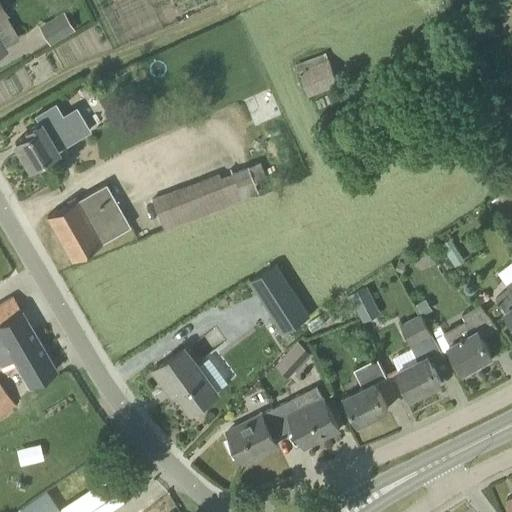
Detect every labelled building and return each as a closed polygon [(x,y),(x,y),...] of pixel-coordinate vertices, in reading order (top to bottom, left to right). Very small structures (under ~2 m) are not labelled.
[(50,44),(74,29),(64,11),(54,17),(58,23),(43,32),(50,44)] [(309,96),(343,83),(333,58),(299,71),(309,96)] [(73,136),(87,128),(75,108),(61,116),(62,117),(44,128),(40,122),(27,129),(30,133),(15,142),(30,167),(57,151),(51,140),(69,129),(73,136)] [(147,195),(157,227),(252,196),(241,164),(147,195)] [(131,225),(106,183),(77,199),(47,216),(72,259),(102,242),(131,225)] [(511,318),(511,262),(499,273),(510,287),(497,297),(507,311),(511,318)] [(284,332),(310,315),(277,264),(251,280),(284,332)] [(372,300),(365,286),(351,293),(357,306),(372,300)] [(57,369),(14,296),(0,303),(0,364),(4,370),(17,363),(29,383),(57,369)] [(428,298),(417,303),(422,313),(423,314),(433,309),(428,298)] [(464,371),(493,355),(483,337),(499,328),(481,304),(463,313),(466,320),(444,332),(451,344),(449,345),(464,371)] [(412,397),(442,382),(431,361),(444,355),(432,333),(422,313),(401,324),(419,359),(398,370),(412,397)] [(298,371),(314,353),(299,340),(283,357),(298,371)] [(219,393),(185,347),(154,370),(167,387),(172,383),(193,412),(219,393)] [(360,423),(388,409),(375,383),(388,377),(378,357),(355,369),(364,387),(347,396),(360,423)] [(0,414),(15,403),(0,381),(0,414)] [(324,395),(318,385),(273,408),(285,432),(296,427),(306,446),(340,429),(324,395)] [(244,461),(278,444),(275,438),(285,432),(273,408),(228,430),(244,461)] [(104,511),(123,500),(109,478),(57,511),(104,511)]
